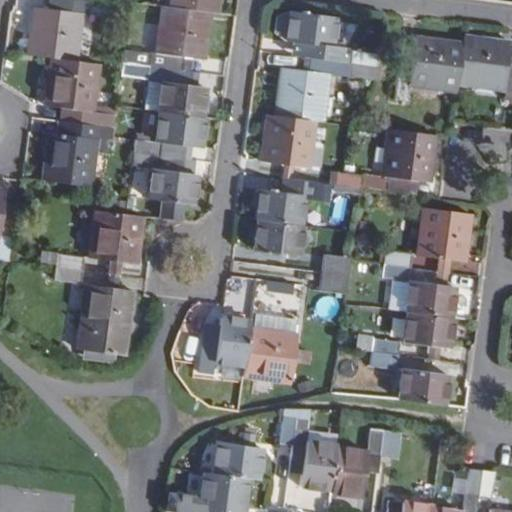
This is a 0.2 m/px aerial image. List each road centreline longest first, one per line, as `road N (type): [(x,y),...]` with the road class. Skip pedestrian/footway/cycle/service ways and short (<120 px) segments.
road 1 (residential): [(252,0),(220,224),(189,258)]
road 2 (residential): [(506,407),(484,366),(495,278)]
road 3 (residential): [(495,278),(502,208),(480,161)]
road 4 (residential): [(511,16),(392,0)]
